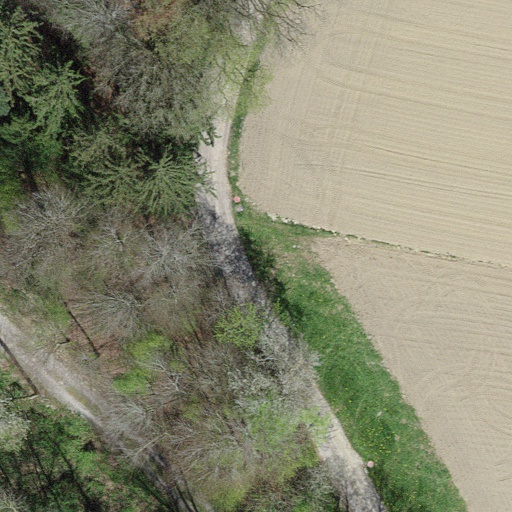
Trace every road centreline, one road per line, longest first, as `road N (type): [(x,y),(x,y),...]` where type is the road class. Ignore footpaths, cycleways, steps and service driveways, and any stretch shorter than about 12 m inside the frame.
road 1 (track): [(367,511),(223,231),(212,134),(249,0)]
road 2 (track): [(0,338),(199,511)]
